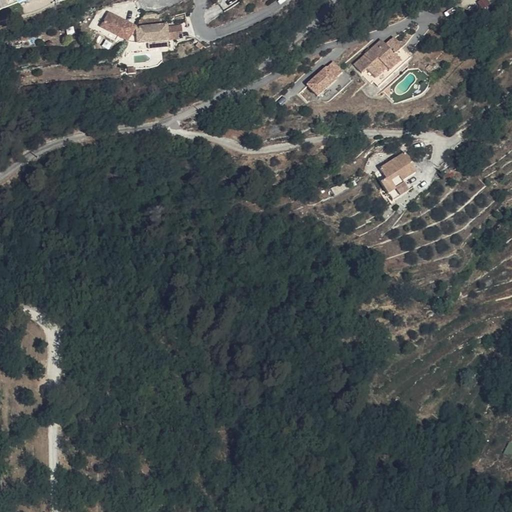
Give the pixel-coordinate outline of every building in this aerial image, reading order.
[(488,0),(484,0),(480,3),(483,9),(491,5),(488,0)] [(112,9),(109,13),(113,32),(116,34),(122,37),(129,42),(138,26),(112,9)] [(113,32),(109,13),(102,23),(113,32)] [(98,30),(115,43),(113,32),(102,23),(98,30)] [(173,47),(171,24),(140,26),(139,44),(148,43),(161,42),(161,48),(173,47)] [(139,44),(140,26),(138,26),(129,42),(138,44),(139,44)] [(113,32),(115,43),(117,44),(122,37),(116,34),(113,32)] [(394,38),(387,45),(383,49),(377,43),(355,63),(365,73),(369,69),(377,77),(388,68),(391,71),(402,61),(397,56),(405,49),(394,38)] [(383,49),(387,45),(382,39),(377,43),(383,49)] [(334,62),(309,84),(319,95),(337,79),(336,78),(333,75),(340,69),(334,62)] [(340,69),(333,75),(336,78),(343,72),(340,69)] [(375,171),(389,194),(406,183),(405,181),(417,173),(412,165),(414,163),(407,152),(375,171)] [(406,183),(389,194),(393,201),(411,191),(406,183)]
